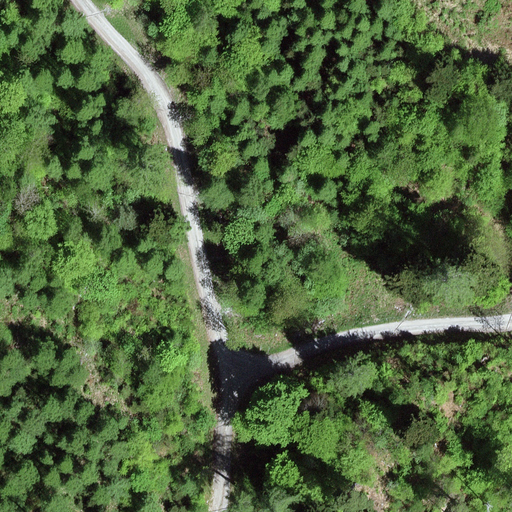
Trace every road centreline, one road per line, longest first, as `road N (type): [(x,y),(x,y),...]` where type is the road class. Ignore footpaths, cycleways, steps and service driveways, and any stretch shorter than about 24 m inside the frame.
road 1 (track): [(511,320),(366,333),(260,367),(236,363),(215,331),(174,129),(87,0)]
road 2 (track): [(236,363),(215,511)]
